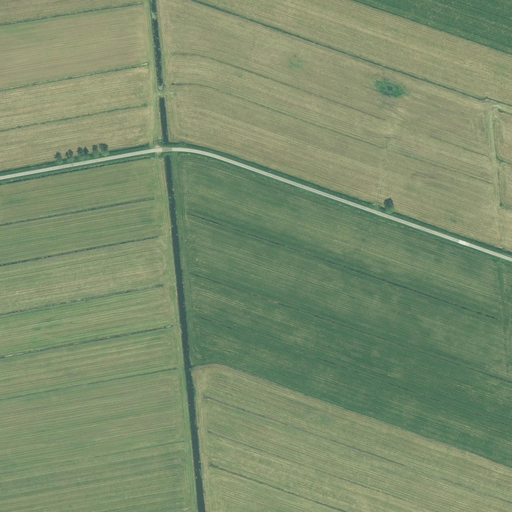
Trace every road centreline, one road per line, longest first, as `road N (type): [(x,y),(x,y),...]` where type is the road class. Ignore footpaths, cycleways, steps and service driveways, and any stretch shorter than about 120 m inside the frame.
road 1 (unclassified): [(511,260),(207,153),(160,149),(0,178)]
road 2 (track): [(160,149),(195,511)]
